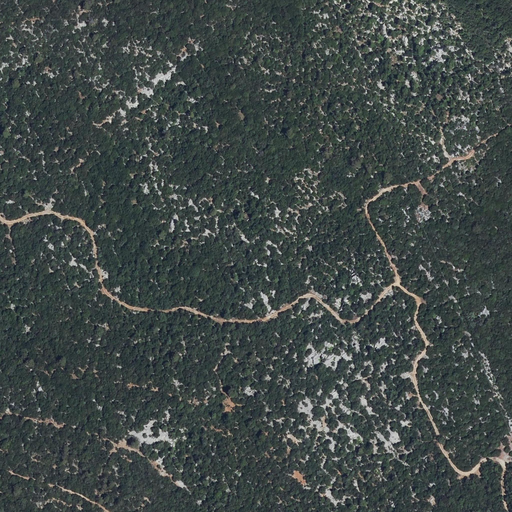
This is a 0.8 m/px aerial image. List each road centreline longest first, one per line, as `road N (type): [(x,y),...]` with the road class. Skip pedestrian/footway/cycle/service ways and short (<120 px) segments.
road 1 (track): [(0,217),(6,223),(49,212),(80,221),(91,232),(102,286),(129,306),(180,306),(245,323),(313,294),(349,322),(399,274),(368,203),(419,181)]
road 2 (track): [(510,511),(505,463),(489,456),(463,474),(441,448),(414,380),(427,344),(416,320),(419,299),(396,283)]
